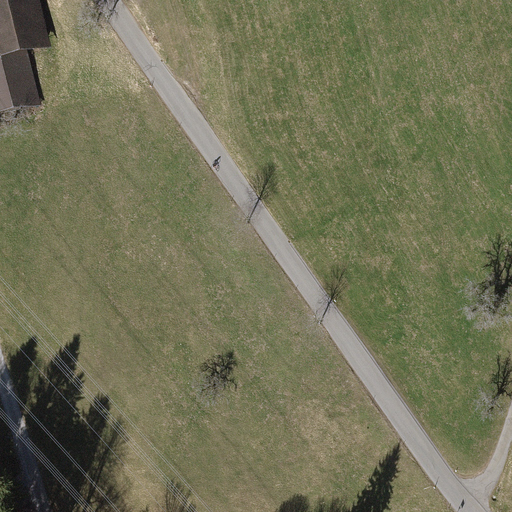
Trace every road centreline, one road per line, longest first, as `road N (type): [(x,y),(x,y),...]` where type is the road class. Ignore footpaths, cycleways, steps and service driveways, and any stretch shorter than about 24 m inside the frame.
road 1 (tertiary): [(470,511),(108,0)]
road 2 (track): [(0,370),(44,511)]
